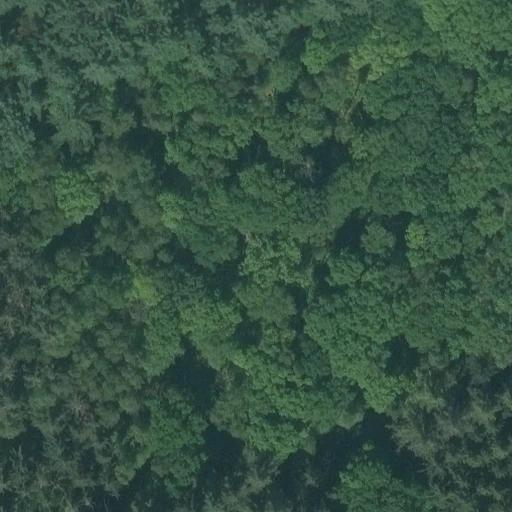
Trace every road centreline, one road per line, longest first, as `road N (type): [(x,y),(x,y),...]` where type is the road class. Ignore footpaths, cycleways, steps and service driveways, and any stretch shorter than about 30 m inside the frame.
road 1 (track): [(511,355),(180,511)]
road 2 (track): [(138,511),(0,199)]
